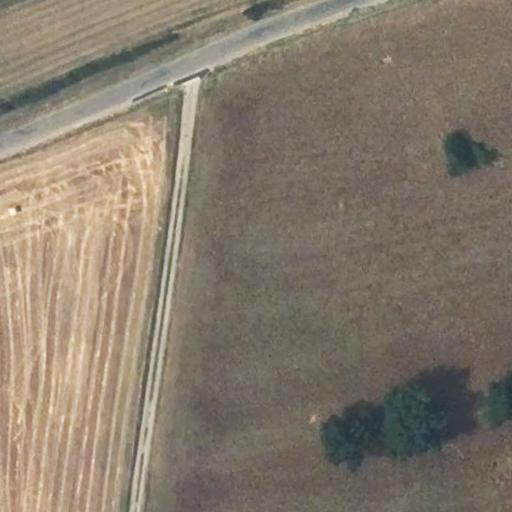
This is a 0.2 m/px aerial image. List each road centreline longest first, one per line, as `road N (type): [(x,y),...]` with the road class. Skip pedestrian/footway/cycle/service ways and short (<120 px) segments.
road 1 (track): [(186,68),(192,89),(134,511)]
road 2 (tertiary): [(0,146),(362,0)]
